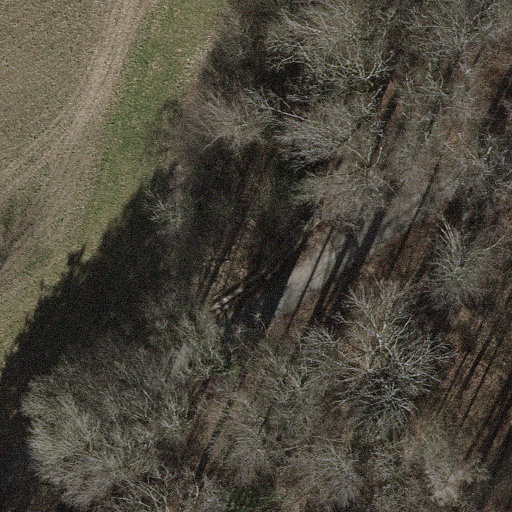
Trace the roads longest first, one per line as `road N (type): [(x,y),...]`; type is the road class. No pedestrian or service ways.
road 1 (track): [(386,177),(0,457)]
road 2 (track): [(346,0),(386,177)]
road 3 (track): [(511,87),(386,177)]
